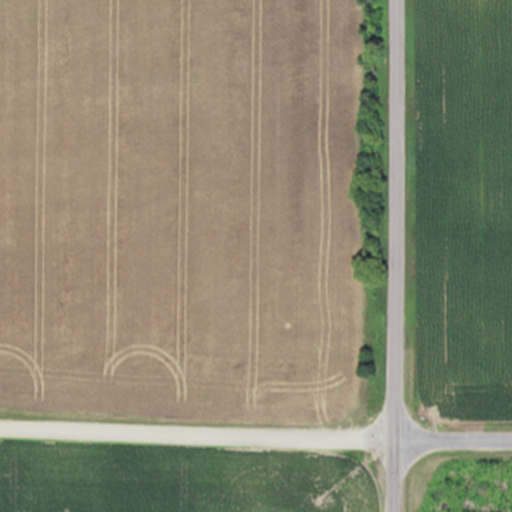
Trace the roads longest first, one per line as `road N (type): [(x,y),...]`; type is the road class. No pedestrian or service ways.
road 1 (secondary): [(397,434),(399,0)]
road 2 (residential): [(397,434),(0,420)]
